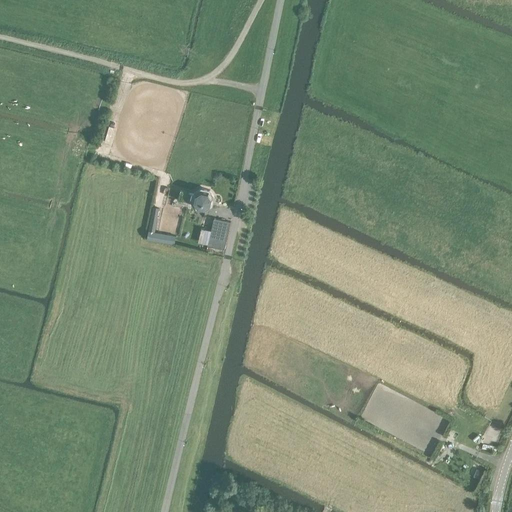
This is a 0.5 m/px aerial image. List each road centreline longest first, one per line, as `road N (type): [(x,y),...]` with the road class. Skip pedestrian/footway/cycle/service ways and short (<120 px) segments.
road 1 (unclassified): [(166,511),(263,92)]
road 2 (unclassified): [(0,40),(180,85),(213,81)]
